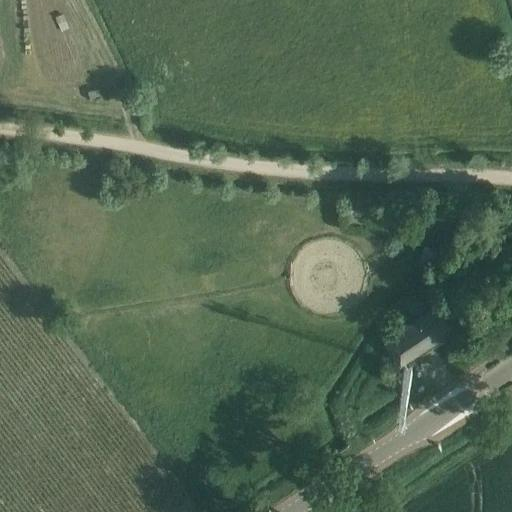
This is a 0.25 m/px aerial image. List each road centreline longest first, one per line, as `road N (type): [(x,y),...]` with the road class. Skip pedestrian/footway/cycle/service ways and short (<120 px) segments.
road 1 (track): [(0,127),(297,175),(511,179)]
road 2 (tertiary): [(291,511),(511,369)]
